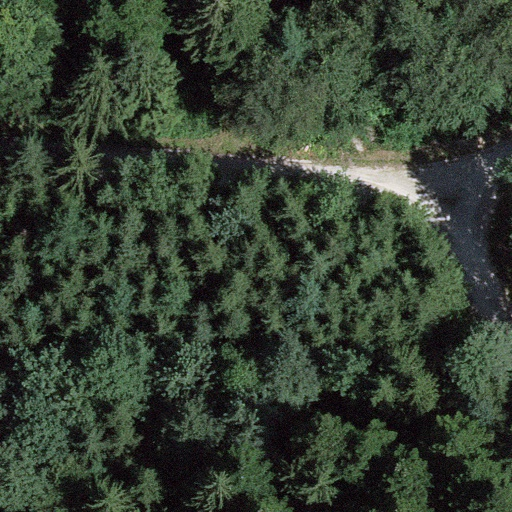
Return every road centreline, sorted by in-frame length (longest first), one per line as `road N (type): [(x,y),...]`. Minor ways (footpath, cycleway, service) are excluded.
road 1 (track): [(191,176),(459,196)]
road 2 (track): [(0,163),(191,176)]
